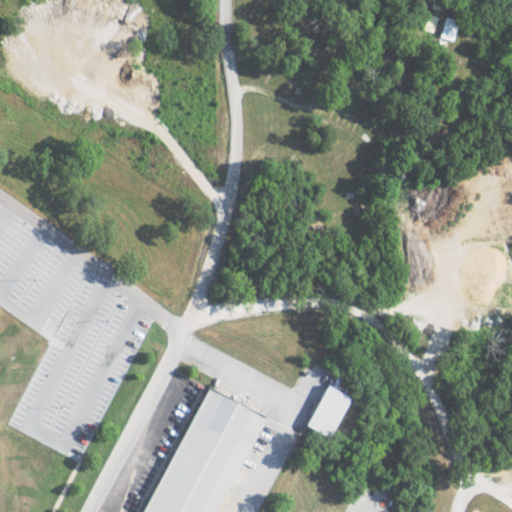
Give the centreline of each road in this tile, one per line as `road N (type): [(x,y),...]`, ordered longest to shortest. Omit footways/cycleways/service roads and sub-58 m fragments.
road 1 (residential): [(181,335),(200,300),(238,158),(229,0)]
road 2 (residential): [(181,335),(145,298),(0,194)]
road 3 (residential): [(90,511),(181,335)]
